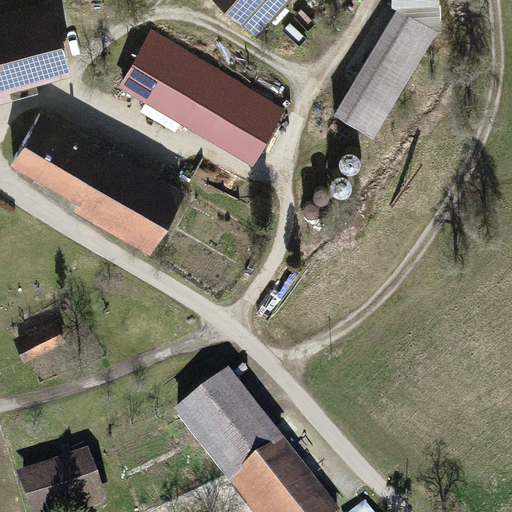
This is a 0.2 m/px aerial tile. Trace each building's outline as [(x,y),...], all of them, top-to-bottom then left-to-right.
[(297,0),(237,0),(273,30),(297,0)] [(439,27),(393,2),(337,102),(383,127),(439,27)] [(54,9),(0,21),(0,83),(68,68),(54,9)] [(155,32),(126,87),(254,155),(283,100),(155,32)] [(191,184),(36,98),(9,146),(164,232),(191,184)] [(30,360),(71,343),(59,317),(18,335),(30,360)] [(231,379),(179,420),(249,511),(334,511),(342,506),(231,379)] [(95,452),(26,471),(37,511),(91,511),(110,507),(95,452)]
